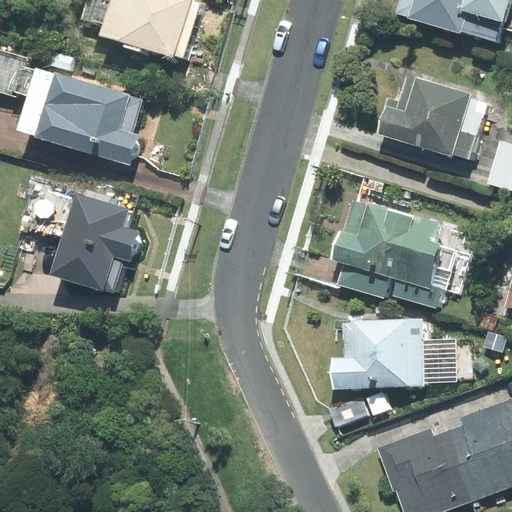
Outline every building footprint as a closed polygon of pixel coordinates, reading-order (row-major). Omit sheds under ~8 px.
[(172,82),(210,93),(216,72),(189,64),(204,9),(198,7),(198,4),(184,0),(119,0),(107,44),(177,64),(172,82)] [(511,0),(404,0),(399,18),(413,22),(412,25),(466,40),(467,37),(501,47),(506,30),(511,31),(511,25),(511,0)] [(26,142),(136,171),(145,139),(138,137),(148,103),(31,72),(34,62),(0,52),(0,96),(23,103),(24,100),(36,103),(26,142)] [(394,103),(383,139),(475,166),(493,104),(410,80),(403,105),(394,103)] [(511,146),(504,144),(491,188),(511,193),(511,146)] [(135,215),(83,200),(58,283),(110,299),(120,264),(136,269),(146,237),(130,232),(135,215)] [(470,235),(356,204),(348,236),(344,235),(335,266),(344,268),(338,289),(388,303),(389,299),(442,313),(447,294),(463,298),(475,258),(465,255),(470,235)] [(429,391),(427,323),(347,326),(349,363),(337,363),(338,394),(429,391)] [(460,334),(439,335),(440,362),(461,362),(460,334)] [(378,420),(393,414),(386,396),(370,402),(378,420)] [(405,511),(458,511),(511,493),(511,403),(383,450),(405,511)]
